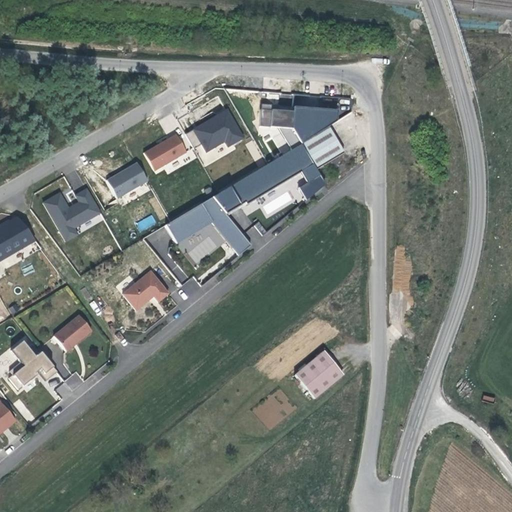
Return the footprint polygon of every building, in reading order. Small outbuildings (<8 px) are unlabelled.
[(228,109),(193,129),(207,153),(225,142),(228,147),(245,138),(228,109)] [(300,145),(316,172),(344,154),(328,128),(300,145)] [(176,134),(144,153),(154,171),(187,152),(176,134)] [(305,201),(324,185),(316,172),(300,145),(211,198),(225,215),(244,203),(245,205),(300,173),(306,184),(298,188),(305,201)] [(137,163),(106,180),(117,199),(148,182),(137,163)] [(61,193),(43,203),(65,243),(79,236),(74,228),(101,213),(87,186),(74,194),(78,203),(68,208),(61,193)] [(237,257),(250,246),(226,217),(225,215),(211,198),(164,226),(174,242),(209,220),(214,226),(212,227),(237,257)] [(226,217),(245,205),(244,203),(225,215),(226,217)] [(19,214),(0,225),(0,261),(35,241),(19,214)] [(140,232),(156,223),(152,215),(135,224),(140,232)] [(210,224),(212,227),(214,226),(209,220),(174,242),(176,245),(210,224)] [(259,222),(254,226),(261,235),(265,231),(259,222)] [(154,282),(157,281),(149,272),(147,274),(154,282)] [(168,294),(157,281),(154,282),(147,274),(122,295),(135,311),(150,300),(149,298),(152,296),(153,297),(157,303),(168,294)] [(11,315),(19,311),(16,304),(8,308),(11,315)] [(91,332),(78,316),(53,337),(65,353),(91,332)] [(46,381),(56,373),(40,353),(34,358),(22,342),(10,351),(20,363),(9,371),(12,375),(9,379),(18,390),(36,376),(34,374),(38,371),(46,381)] [(342,375),(322,352),(293,376),(313,400),(342,375)] [(0,433),(1,433),(0,431),(6,427),(7,427),(15,421),(0,403),(0,433)]
